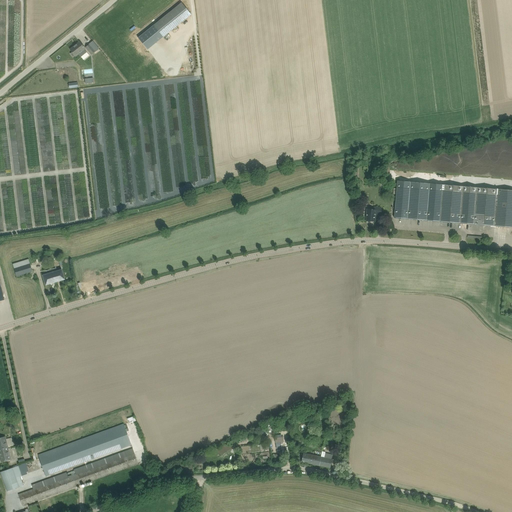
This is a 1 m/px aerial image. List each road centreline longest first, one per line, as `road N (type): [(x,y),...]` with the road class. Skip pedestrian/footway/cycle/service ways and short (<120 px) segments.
road 1 (tertiary): [(511,251),(372,240),(306,247),(0,328)]
road 2 (unclassified): [(477,511),(284,468),(160,482),(90,511)]
road 3 (unclassified): [(0,94),(111,0)]
